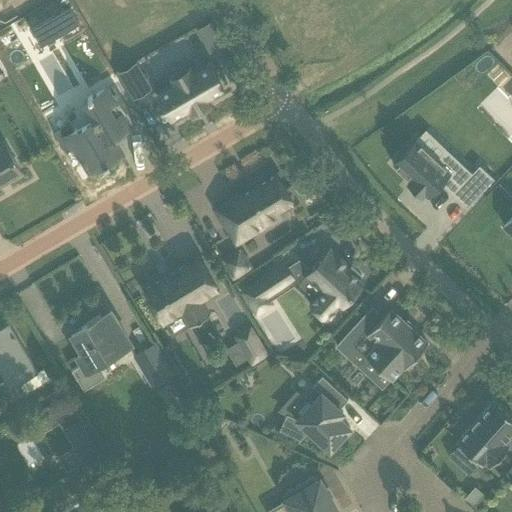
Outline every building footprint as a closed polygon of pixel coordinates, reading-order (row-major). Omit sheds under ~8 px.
[(173,16),(164,0),(124,0),(127,4),(113,12),(137,54),(174,33),(167,19),(173,16)] [(68,8),(48,20),(55,32),(76,20),(77,20),(69,7),(68,7),(68,8)] [(482,74),(493,60),(482,52),(471,66),(482,74)] [(135,64),(120,73),(133,97),(149,88),(135,64)] [(174,85),(158,95),(172,119),(188,110),(191,115),(210,104),(207,99),(223,90),(209,65),(193,74),(190,69),(171,80),(174,85)] [(53,131),(53,132),(56,137),(62,146),(64,151),(65,151),(71,148),(73,147),(72,147),(75,145),(77,149),(78,149),(79,151),(79,152),(83,159),(81,160),(81,161),(82,161),(85,167),(84,167),(85,168),(87,167),(90,171),(94,169),(98,166),(103,163),(104,165),(109,162),(108,161),(113,158),(112,157),(117,155),(121,153),(117,146),(116,146),(113,141),(114,141),(112,137),(123,131),(127,129),(136,123),(113,84),(111,85),(104,90),(104,89),(96,94),(96,95),(93,97),(88,100),(88,99),(84,102),(94,118),(90,120),(91,121),(77,129),(76,128),(73,130),(71,128),(68,123),(69,123),(68,122),(68,123),(61,127),(60,127),(54,131),(53,131)] [(415,139),(392,164),(409,180),(406,183),(422,197),(425,194),(427,196),(440,183),(466,207),(494,178),(479,165),(472,173),(447,149),(437,160),(415,139)] [(0,185),(21,173),(11,156),(5,145),(0,147),(0,185)] [(239,194),(215,208),(231,234),(236,242),(258,229),(280,216),(278,213),(293,204),(275,175),(241,196),(239,194)] [(219,259),(219,260),(219,261),(230,278),(231,279),(231,280),(232,280),(233,280),(234,279),(251,268),(252,267),(252,266),(252,265),(241,248),(240,247),(239,247),(238,247),(237,247),(220,258),(219,259)] [(285,264),(243,292),(256,312),(270,303),(269,301),(265,296),(289,281),(293,285),(311,302),(309,304),(311,306),(326,319),(338,306),(340,308),(363,283),(358,279),(361,276),(351,266),(348,269),(327,250),(310,269),(299,259),(286,267),(285,264)] [(190,326),(209,314),(201,301),(218,291),(198,257),(142,291),(163,325),(182,313),(190,326)] [(408,364),(413,363),(418,358),(418,353),(427,343),(390,308),(373,327),(362,317),(336,346),(348,356),(356,347),(366,356),(365,356),(391,379),(403,366),(404,368),(408,364)] [(87,325),(71,334),(81,352),(76,355),(81,364),(71,370),(83,390),(105,377),(98,365),(108,359),(131,345),(123,332),(113,315),(89,329),(87,325)] [(0,372),(9,388),(20,382),(26,392),(49,378),(43,368),(36,372),(19,343),(8,326),(0,330),(0,372)] [(250,327),(236,336),(252,362),(266,354),(250,327)] [(154,344),(135,356),(153,385),(171,374),(154,344)] [(279,430),(300,440),(308,431),(329,450),(350,428),(338,417),(342,412),(339,409),(347,399),(321,376),(312,386),(320,393),(296,419),(287,414),(279,430)] [(213,393),(197,405),(212,412),(219,396),(213,393)] [(0,421),(9,416),(0,399),(0,421)] [(481,465),(484,462),(489,467),(508,447),(503,442),(511,431),(511,419),(492,402),(456,442),(481,465)] [(193,403),(212,436),(212,437),(214,435),(212,433),(208,426),(218,416),(225,419),(227,421),(228,419),(212,412),(197,405),(193,403)] [(79,418),(62,427),(74,447),(82,462),(99,453),(79,418)] [(45,493),(54,508),(94,486),(85,470),(45,493)] [(316,475),(281,495),(282,496),(284,495),(286,498),(284,499),(285,500),(291,511),(331,511),(336,509),(319,479),(317,480),(315,477),(317,476),(316,475)] [(474,486),(464,498),(474,507),(484,495),(474,486)]
